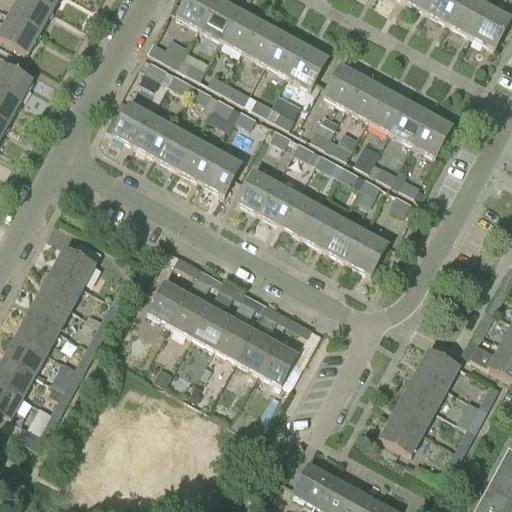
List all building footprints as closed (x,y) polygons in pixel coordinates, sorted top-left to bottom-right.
[(39,38),(51,16),(21,0),(18,0),(7,21),(39,38)] [(21,0),(51,16),(59,0),(21,0)] [(198,36),(215,5),(205,0),(188,0),(175,23),(198,36)] [(388,0),(404,8),(408,0),(388,0)] [(426,20),(436,0),(408,0),(404,8),(426,20)] [(448,32),(465,1),(463,0),(436,0),(426,20),(448,32)] [(469,44),(487,13),(465,1),(448,32),(469,44)] [(220,48),(237,17),(215,5),(198,36),(220,48)] [(487,13),(469,44),(492,57),(510,25),(487,13)] [(242,60),(259,30),(237,17),(220,48),(242,60)] [(0,46),(26,61),(39,38),(7,21),(0,33),(0,46)] [(265,72),(281,42),(259,30),(242,60),(265,72)] [(287,85),(304,54),(281,42),(265,72),(287,85)] [(176,77),(182,66),(181,65),(187,54),(169,45),(163,56),(151,49),(145,60),(176,77)] [(304,54),(287,85),(310,97),(327,67),(304,54)] [(167,93),(173,82),(142,65),(136,76),(167,93)] [(182,66),(176,77),(198,88),(204,77),(182,66)] [(0,99),(18,109),(30,86),(0,69),(0,99)] [(344,116),(362,85),(339,72),(321,104),(344,116)] [(220,100),(227,89),(212,81),(205,92),(220,100)] [(189,105),(195,94),(173,82),(167,93),(189,105)] [(366,129),(384,97),(362,85),(344,116),(366,129)] [(242,112),(249,101),(227,89),(220,100),(242,112)] [(133,109),(147,113),(152,96),(138,92),(133,109)] [(195,94),(189,105),(203,113),(209,102),(195,94)] [(388,141),(406,110),(384,97),(366,129),(388,141)] [(0,127),(6,131),(18,109),(0,99),(0,127)] [(265,125),(270,114),(271,113),(249,101),(242,112),(265,125)] [(225,125),(231,114),(217,106),(211,117),(225,125)] [(133,154),(150,123),(128,110),(110,141),(133,154)] [(410,153),(428,122),(406,110),(388,141),(410,153)] [(270,114),(265,125),(288,137),(293,127),(270,114)] [(263,145),(269,133),(239,117),(233,129),(263,145)] [(428,122),(410,153),(433,166),(451,135),(428,122)] [(156,166),(173,135),(150,123),(133,154),(156,166)] [(269,133),(263,145),(269,149),(265,156),(278,162),(282,155),(284,156),(290,145),(269,133)] [(178,178),(195,147),(173,135),(156,166),(178,178)] [(322,156),(328,145),(313,137),(307,148),(322,156)] [(350,158),(356,147),(342,139),(336,150),(350,158)] [(200,190),(217,159),(195,147),(178,178),(200,190)] [(314,172),(320,161),(297,149),(291,160),(314,172)] [(345,168),(350,158),(334,150),(330,160),(345,168)] [(217,159),(200,190),(223,203),(240,172),(217,159)] [(336,185),(342,174),(320,161),(314,172),(314,173),(310,180),(322,187),(326,179),(336,185)] [(367,179),(373,169),(358,161),(352,171),(367,179)] [(373,169),(367,179),(390,191),(395,181),(373,169)] [(358,197),(364,186),(342,174),(336,185),(358,197)] [(258,222),(275,190),(252,178),(235,209),(258,222)] [(364,186),(358,197),(372,204),(378,193),(364,186)] [(412,204),(418,195),(403,187),(397,197),(412,204)] [(280,234),(297,203),(275,190),(258,222),(280,234)] [(410,224),(415,214),(409,211),(409,210),(394,202),(388,213),(403,221),(410,224)] [(303,246),(320,215),(297,203),(280,234),(303,246)] [(325,258),(342,227),(320,215),(303,246),(325,258)] [(347,270),(364,240),(342,227),(325,258),(347,270)] [(364,240),(347,270),(370,283),(387,253),(364,240)] [(50,277),(82,294),(94,272),(62,254),(50,277)] [(173,271),(189,280),(193,273),(177,264),(173,271)] [(504,300),(511,285),(511,275),(508,274),(496,296),(504,300)] [(69,317),(82,294),(50,277),(38,299),(69,317)] [(218,296),(222,289),(200,277),(196,284),(195,283),(191,291),(205,299),(209,291),(218,296)] [(109,309),(117,314),(129,291),(121,287),(109,309)] [(187,301),(164,288),(147,321),(169,333),(187,301)] [(240,308),(244,301),(222,289),(218,296),(240,308)] [(492,322),(504,300),(496,296),(484,318),(492,322)] [(57,339),(69,317),(38,299),(26,321),(57,339)] [(191,345),(209,313),(187,301),(169,333),(191,345)] [(262,320),(266,313),(244,301),(240,308),(262,320)] [(105,336),(117,314),(109,309),(97,332),(105,336)] [(213,357),(231,325),(209,313),(191,345),(213,357)] [(284,333),(289,325),(266,313),(262,320),(284,333)] [(480,345),(492,322),(484,318),(472,340),(480,345)] [(45,361),(57,339),(26,321),(14,343),(45,361)] [(236,369),(253,337),(231,325),(213,357),(236,369)] [(289,325),(284,333),(306,345),(310,337),(289,325)] [(93,358),(105,336),(97,332),(85,354),(93,358)] [(511,361),(511,332),(499,355),(511,361)] [(258,381),(275,349),(253,337),(236,369),(258,381)] [(476,352),(480,345),(472,340),(460,361),(469,365),(488,375),(487,378),(511,391),(511,361),(499,355),(495,361),(476,352)] [(33,383),(45,361),(14,343),(2,366),(33,383)] [(275,349),(258,381),(281,394),(298,362),(275,349)] [(81,380),(93,358),(85,354),(73,376),(81,380)] [(415,380),(446,397),(459,374),(427,358),(415,380)] [(0,393),(21,405),(33,383),(2,366),(0,368),(0,393)] [(81,380),(73,376),(67,372),(64,377),(70,381),(60,398),(69,402),(81,380)] [(434,419),(446,397),(415,380),(403,403),(434,419)] [(477,414),(484,418),(496,395),(489,391),(477,414)] [(0,423),(9,428),(21,405),(0,393),(0,423)] [(56,424),(69,402),(60,398),(48,420),(56,424)] [(118,420),(109,418),(79,476),(78,478),(75,478),(109,495),(114,485),(133,488),(141,474),(151,455),(175,459),(193,424),(163,408),(144,405),(131,399),(127,398),(120,412),(118,420)] [(422,442),(434,419),(403,403),(391,425),(422,442)] [(484,418),(477,414),(475,416),(465,410),(455,429),(465,435),(465,436),(472,440),(484,418)] [(44,446),(56,424),(48,420),(36,442),(20,433),(13,444),(38,458),(44,446)] [(410,465),(422,442),(391,425),(379,448),(410,465)] [(460,462),(472,440),(465,436),(453,458),(460,462)] [(511,511),(511,459),(507,457),(476,511),(511,511)] [(448,485),(460,462),(453,458),(440,481),(448,485)] [(307,511),(316,511),(331,485),(308,473),(291,503),(307,511)] [(345,511),(353,498),(331,485),(316,511),(345,511)] [(374,511),(375,510),(353,498),(345,511),(374,511)]
